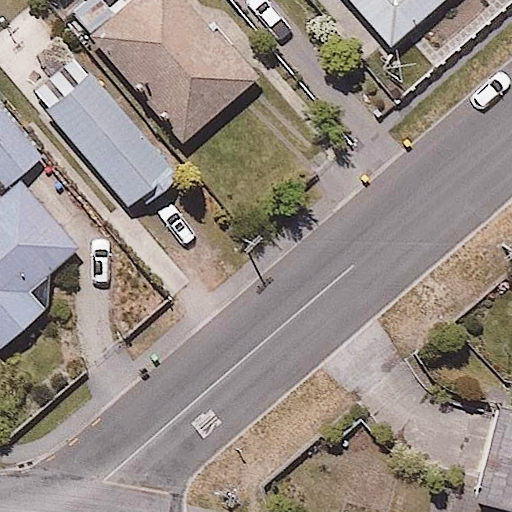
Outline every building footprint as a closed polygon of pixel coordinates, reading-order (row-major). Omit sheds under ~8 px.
[(257,63),(202,0),(119,0),(113,6),(107,0),(76,0),(64,11),(171,136),(257,63)] [(355,0),(390,39),(433,0),(355,0)] [(179,165),(78,45),(28,88),(129,208),(179,165)] [(44,149),(0,93),(0,175),(4,181),(20,168),(44,149)] [(34,280),(80,243),(20,168),(4,181),(0,184),(0,337),(49,299),(34,280)] [(511,388),(499,385),(473,484),(511,494),(511,388)]
